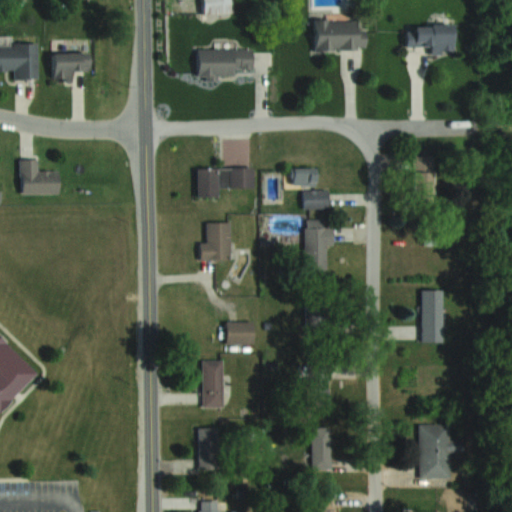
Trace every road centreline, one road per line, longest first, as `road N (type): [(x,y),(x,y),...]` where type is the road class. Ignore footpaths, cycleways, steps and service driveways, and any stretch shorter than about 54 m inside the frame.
road 1 (tertiary): [(153,511),(143,0)]
road 2 (residential): [(471,123),(146,128),(44,125),(0,115)]
road 3 (residential): [(346,122),(369,138),(377,164),(377,511)]
